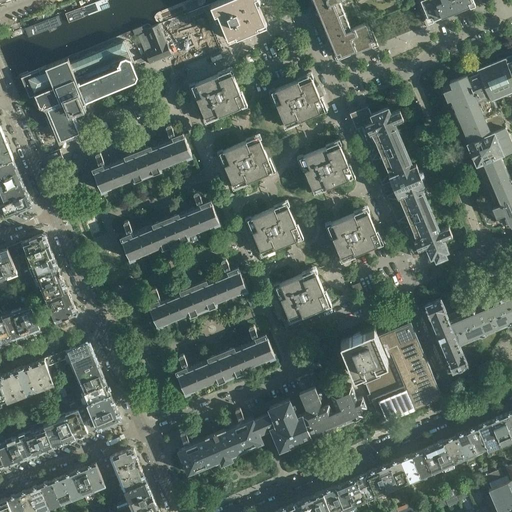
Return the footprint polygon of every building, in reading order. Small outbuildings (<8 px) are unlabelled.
[(96,0),(65,12),(68,22),(110,6),(107,0),(96,0)] [(259,5),(258,2),(260,1),(260,0),(219,0),(211,4),(217,19),(220,18),(228,37),(236,33),(237,36),(259,27),(258,24),(266,21),(259,5)] [(314,0),(317,6),(322,19),(344,10),(339,0),(314,0)] [(471,0),(420,0),(428,18),(432,16),(433,20),(470,5),(468,1),(471,0)] [(376,43),(367,23),(367,22),(351,28),(344,10),(322,19),(330,38),(336,53),(340,51),(341,55),(355,49),(356,51),(376,43)] [(23,27),(26,36),(59,24),(56,15),(23,27)] [(172,54),(167,43),(166,43),(158,24),(151,27),(151,25),(148,24),(133,30),(135,34),(138,35),(145,51),(143,56),(146,61),(150,63),(172,54)] [(82,101),(118,86),(136,79),(138,74),(135,67),(138,66),(137,65),(137,64),(135,64),(125,40),(124,39),(71,61),(69,56),(30,72),(21,75),(21,76),(22,76),(23,78),(30,96),(36,93),(40,104),(45,106),(47,105),(61,139),(80,131),(72,112),(73,112),(73,111),(77,110),(82,108),(82,107),(83,106),(82,101)] [(511,180),(500,153),(511,148),(511,140),(510,136),(508,132),(505,125),(493,97),(511,89),(511,54),(478,69),(467,74),(467,73),(450,81),(452,86),(444,90),(447,99),(443,100),(456,132),(464,129),(469,140),(467,141),(470,147),(469,148),(472,154),(473,157),(474,157),(477,163),(478,162),(496,205),(493,206),(497,216),(505,212),(510,223),(509,224),(511,229),(511,180)] [(245,104),(231,68),(195,83),(197,87),(193,88),(197,97),(195,98),(195,99),(197,103),(199,108),(201,107),(205,116),(209,115),(210,118),(231,110),(245,104)] [(324,105),(320,97),(322,96),(322,94),(322,95),(320,90),(318,86),(316,87),(312,77),(308,79),(307,75),(271,90),(286,125),(305,117),(321,110),(320,107),(324,105)] [(425,185),(423,180),(422,177),(421,174),(420,169),(419,170),(416,162),(412,164),(394,121),(404,118),(400,108),(391,112),(388,106),(371,113),(368,106),(365,107),(351,113),(356,125),(359,124),(383,180),(390,177),(391,180),(391,181),(393,185),(395,190),(396,192),(389,195),(414,257),(429,250),(431,256),(434,255),(436,259),(446,255),(445,250),(448,249),(443,238),(452,234),(449,225),(439,229),(422,186),(425,185)] [(192,153),(185,136),(184,136),(183,133),(173,136),(172,133),(174,132),(175,133),(175,132),(172,125),(172,124),(171,124),(170,124),(170,123),(169,124),(168,124),(167,124),(167,125),(166,126),(166,127),(167,127),(171,137),(151,145),(152,149),(159,166),(182,157),(183,159),(192,155),(191,153),(192,153)] [(0,162),(14,157),(5,137),(1,125),(0,125),(0,162)] [(273,170),(259,135),(223,150),(225,153),(221,155),(225,164),(222,165),(223,166),(225,170),(227,174),(229,174),(233,183),(237,181),(238,185),(259,176),(273,170)] [(352,172),(348,163),(351,162),(350,161),(348,157),(346,153),(344,154),(340,144),(337,146),(335,142),(300,157),(305,169),(314,192),(327,187),(333,184),(350,177),(348,174),(352,172)] [(161,170),(159,166),(152,149),(151,145),(143,148),(125,156),(127,159),(134,176),(136,180),(143,177),(142,176),(153,172),(154,172),(161,170)] [(64,159),(60,150),(60,149),(45,155),(49,165),(64,159)] [(134,176),(127,159),(125,156),(105,163),(101,153),(101,152),(100,152),(99,151),(97,152),(96,153),(96,154),(96,155),(99,163),(99,162),(102,161),(103,164),(93,168),(95,172),(94,172),(101,189),(102,189),(103,191),(112,187),(111,185),(134,176)] [(0,177),(19,170),(16,162),(14,157),(0,162),(0,177)] [(23,181),(19,170),(0,177),(0,189),(0,190),(23,181)] [(28,192),(23,181),(0,190),(5,201),(28,192)] [(220,220),(213,204),(213,203),(212,203),(211,200),(201,204),(200,200),(202,199),(202,200),(203,200),(199,192),(199,191),(198,191),(197,191),(195,191),(195,192),(194,192),(194,193),(194,194),(198,205),(179,213),(180,216),(187,233),(210,224),(210,226),(220,222),(219,220),(220,220)] [(0,217),(34,205),(28,192),(5,201),(5,202),(0,203),(0,217)] [(294,218),(287,202),(276,206),(251,216),(253,220),(249,222),(253,230),(251,231),(251,232),(253,236),(255,241),(257,240),(261,249),(264,248),(266,252),(284,244),(295,239),(301,237),(294,218)] [(380,239),(376,230),(379,229),(378,228),(376,224),(374,219),(372,220),(368,211),(364,213),(363,209),(336,220),(328,224),(342,259),(378,244),(376,240),(380,239)] [(187,233),(180,216),(179,213),(171,216),(153,223),(155,227),(162,244),(164,248),(171,245),(170,244),(181,239),(182,240),(189,237),(187,233)] [(162,244),(155,227),(153,223),(134,231),(129,221),(129,220),(128,220),(127,220),(125,220),(124,221),(124,222),(124,223),(127,231),(128,231),(127,230),(130,229),(131,233),(122,236),(123,240),(130,257),(131,259),(140,255),(139,253),(162,244)] [(50,244),(48,240),(45,232),(23,241),(28,253),(50,244)] [(19,256),(14,245),(14,244),(7,247),(13,259),(19,256)] [(54,255),(50,244),(28,253),(30,258),(26,259),(29,265),(33,264),(54,255)] [(17,270),(13,259),(7,247),(0,249),(0,258),(6,275),(17,270)] [(59,266),(54,255),(33,264),(37,275),(59,266)] [(247,287),(240,270),(238,266),(232,269),(230,266),(227,258),(226,257),(225,257),(224,257),(223,258),(223,259),(222,259),(222,260),(222,261),(225,268),(227,271),(206,280),(208,283),(215,300),(237,291),(238,293),(247,289),(247,287)] [(63,278),(59,266),(37,275),(42,287),(63,278)] [(329,303),(318,276),(317,274),(315,268),(303,273),(279,283),(281,286),(277,288),(281,297),(278,298),(279,299),(281,303),(283,308),(285,307),(289,316),(292,314),(294,318),(329,303)] [(68,289),(63,278),(42,287),(46,297),(68,289)] [(215,300),(208,283),(206,280),(199,283),(181,290),(183,294),(190,311),(191,314),(198,311),(209,306),(209,307),(216,304),(215,300)] [(362,288),(359,282),(353,285),(354,289),(355,291),(362,288)] [(190,311),(183,294),(181,290),(161,298),(157,288),(156,287),(155,286),(154,287),(153,287),(152,288),(152,289),(152,290),(156,300),(149,303),(151,307),(150,307),(157,324),(158,324),(159,326),(168,322),(167,320),(190,311)] [(511,286),(508,288),(510,291),(503,294),(497,297),(498,298),(508,322),(508,323),(511,321),(511,286)] [(73,300),(68,289),(46,297),(51,309),(73,300)] [(36,315),(31,303),(26,291),(17,295),(22,308),(31,330),(40,326),(36,315)] [(481,334),(486,332),(508,323),(508,322),(498,298),(477,307),(476,306),(470,309),(470,310),(449,319),(445,309),(446,309),(441,297),(425,304),(430,316),(431,316),(438,333),(437,333),(439,337),(441,341),(448,358),(453,370),(468,363),(463,351),(463,352),(459,343),(481,334)] [(40,326),(76,313),(77,310),(73,300),(51,309),(41,313),(36,315),(40,326)] [(41,313),(36,301),(31,303),(36,315),(41,313)] [(31,330),(22,308),(13,311),(22,333),(31,330)] [(22,333),(13,311),(4,315),(12,337),(22,333)] [(12,337),(4,315),(0,316),(0,332),(3,341),(12,337)] [(440,394),(409,320),(393,326),(377,333),(387,358),(361,370),(382,419),(414,406),(440,394)] [(275,354),(268,337),(267,337),(266,333),(259,336),(258,333),(255,325),(254,325),(253,324),(252,324),(251,325),(250,325),(250,326),(249,327),(249,328),(253,335),(254,338),(234,346),(236,350),(243,367),(265,358),(266,359),(275,356),(274,354),(275,354)] [(355,372),(387,358),(373,325),(341,338),(348,355),(355,372)] [(73,360),(94,351),(90,341),(87,340),(45,357),(48,365),(67,357),(69,361),(73,360)] [(244,371),(243,367),(236,350),(234,346),(209,357),(210,360),(217,378),(219,381),(226,378),(226,377),(237,373),(237,374),(244,371)] [(98,361),(94,351),(73,360),(77,370),(98,361)] [(217,378),(210,360),(209,357),(189,365),(185,354),(184,354),(183,353),(182,353),(181,353),(181,354),(180,354),(180,355),(179,356),(180,357),(183,364),(184,367),(177,370),(178,374),(185,391),(186,391),(186,392),(196,389),(195,387),(217,378)] [(50,369),(48,365),(45,357),(35,361),(44,384),(54,380),(54,379),(50,369)] [(44,384),(35,361),(26,364),(35,388),(44,384)] [(103,371),(98,361),(77,370),(81,380),(103,371)] [(35,388),(26,364),(17,368),(26,391),(35,388)] [(58,377),(54,367),(50,369),(54,379),(58,377)] [(26,391),(17,368),(7,371),(16,395),(26,391)] [(16,395),(7,371),(0,374),(0,380),(6,396),(7,399),(16,395)] [(107,382),(103,371),(81,380),(86,390),(107,382)] [(145,380),(142,373),(135,375),(138,383),(145,380)] [(364,413),(361,407),(367,405),(363,395),(357,398),(351,384),(320,397),(310,373),(295,379),(308,411),(297,415),(292,417),(294,422),(289,424),(291,428),(275,435),(281,449),(288,446),(288,445),(297,441),(304,438),(322,431),(328,428),(350,419),(352,418),(353,418),(362,414),(364,413)] [(62,388),(58,377),(54,379),(54,380),(58,389),(62,388)] [(111,393),(107,382),(86,390),(84,391),(88,402),(111,393)] [(87,417),(116,405),(111,393),(88,402),(78,406),(88,432),(92,430),(89,423),(87,417)] [(292,417),(297,415),(290,398),(280,402),(269,406),(272,412),(254,419),(260,432),(272,427),(275,435),(291,428),(289,424),(294,422),(292,417)] [(88,432),(78,406),(75,401),(70,403),(73,409),(66,412),(67,415),(76,437),(88,432)] [(122,418),(116,405),(87,417),(89,423),(94,420),(98,428),(122,418)] [(244,416),(241,408),(241,407),(240,407),(239,407),(238,407),(237,407),(236,408),(236,409),(236,410),(239,418),(244,416)] [(511,438),(511,434),(504,414),(491,419),(501,443),(511,438)] [(76,437),(67,415),(56,420),(65,441),(76,437)] [(238,450),(261,441),(263,440),(260,432),(254,419),(254,417),(251,418),(251,419),(246,421),(244,416),(239,418),(241,423),(227,429),(226,427),(205,436),(206,438),(192,444),(189,439),(184,441),(186,446),(181,448),(179,449),(188,472),(191,471),(213,461),(211,455),(213,455),(216,462),(221,460),(222,462),(233,458),(232,455),(237,453),(234,446),(236,445),(238,450)] [(501,443),(491,419),(478,424),(487,447),(488,449),(501,443)] [(65,441),(56,420),(45,424),(46,425),(54,446),(65,441)] [(487,447),(478,424),(466,429),(476,452),(487,447)] [(54,446),(46,425),(36,429),(44,449),(54,446)] [(44,449),(36,429),(27,433),(34,453),(44,449)] [(476,452),(466,429),(456,434),(465,456),(476,452)] [(189,439),(186,431),(186,430),(185,430),(184,430),(183,430),(182,430),(182,431),(181,431),(181,432),(181,433),(184,441),(189,439)] [(34,453),(27,433),(17,437),(25,457),(34,453)] [(465,456),(456,434),(445,438),(454,461),(465,456)] [(25,457),(17,437),(8,441),(15,460),(25,457)] [(454,461),(445,438),(434,443),(443,466),(447,464),(449,468),(456,465),(454,461)] [(15,460),(8,441),(0,443),(0,448),(6,464),(15,460)] [(443,466),(434,443),(423,448),(432,470),(443,466)] [(138,457),(134,448),(131,446),(113,454),(117,466),(138,457)] [(432,470),(423,448),(412,452),(421,475),(432,470)] [(421,475),(412,452),(411,452),(401,457),(410,480),(421,475)] [(142,468),(138,457),(117,466),(122,477),(142,468)] [(410,480),(401,457),(389,461),(399,484),(410,480)] [(105,471),(100,459),(96,461),(101,473),(105,471)] [(105,483),(101,473),(96,461),(85,465),(94,488),(105,483)] [(399,484),(389,461),(379,466),(389,489),(399,484)] [(494,468),(492,463),(483,467),(485,472),(494,468)] [(94,488),(85,465),(74,470),(83,492),(94,488)] [(511,479),(506,465),(483,474),(498,511),(499,511),(511,507),(511,479)] [(389,489),(379,466),(367,471),(377,494),(389,489)] [(147,479),(142,468),(122,477),(126,488),(147,479)] [(74,470),(63,474),(72,497),(83,492),(74,470)] [(377,494),(367,471),(356,476),(366,498),(377,494)] [(72,497),(63,474),(52,479),(61,502),(72,497)] [(366,498),(356,476),(345,480),(354,503),(366,498)] [(61,502),(52,479),(41,483),(50,506),(61,502)] [(152,490),(147,479),(126,488),(124,488),(129,500),(152,490)] [(354,503),(345,480),(334,485),(343,508),(354,503)] [(50,506),(41,483),(30,488),(39,510),(50,506)] [(435,504),(445,500),(455,495),(468,490),(465,483),(418,503),(418,502),(398,510),(398,511),(422,511),(421,510),(435,504)] [(333,511),(343,508),(334,485),(323,490),(332,511),(333,511)] [(34,511),(39,510),(30,488),(19,492),(26,511),(34,511)] [(156,502),(152,490),(129,500),(133,511),(156,502)] [(332,511),(323,490),(312,494),(319,511),(332,511)] [(26,511),(19,492),(8,497),(13,511),(26,511)] [(319,511),(312,494),(301,499),(306,511),(319,511)] [(13,511),(8,497),(7,496),(0,499),(0,511),(13,511)] [(306,511),(301,499),(290,504),(293,511),(306,511)] [(115,505),(112,500),(101,504),(103,510),(115,505)] [(447,505),(445,500),(435,504),(437,509),(447,505)] [(160,511),(156,502),(133,511),(160,511)]
